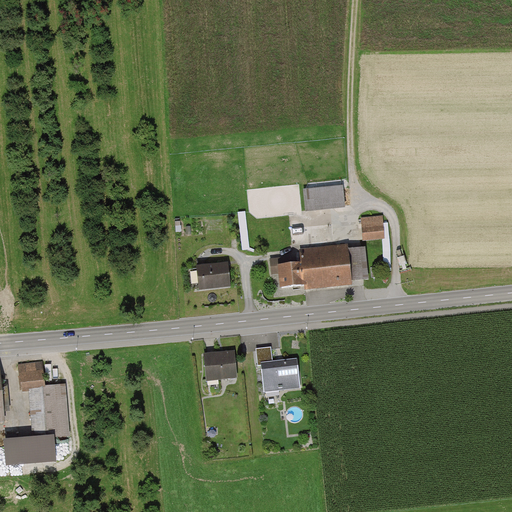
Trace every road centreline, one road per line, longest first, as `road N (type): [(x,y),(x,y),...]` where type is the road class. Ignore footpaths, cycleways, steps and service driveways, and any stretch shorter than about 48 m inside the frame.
road 1 (tertiary): [(0,343),(511,293)]
road 2 (track): [(354,0),(351,185),(393,225),(397,305)]
road 3 (track): [(373,204),(351,212),(324,239),(251,261),(249,321)]
